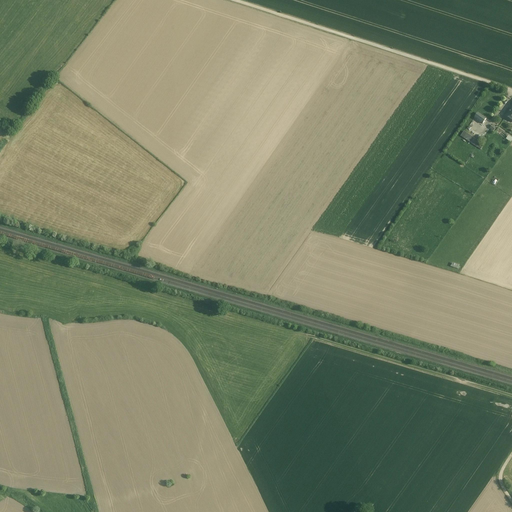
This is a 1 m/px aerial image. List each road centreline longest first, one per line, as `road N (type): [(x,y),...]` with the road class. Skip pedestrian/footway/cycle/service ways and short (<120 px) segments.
road 1 (unclassified): [(511,90),(233,0)]
road 2 (track): [(93,511),(44,316)]
